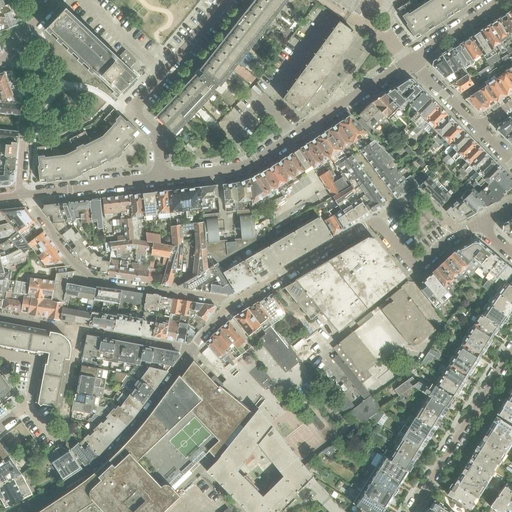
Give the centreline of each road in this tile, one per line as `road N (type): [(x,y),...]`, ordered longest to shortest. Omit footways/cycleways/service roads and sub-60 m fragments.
road 1 (residential): [(234,303),(375,220),(416,267),(479,224)]
road 2 (residential): [(160,178),(246,166),(411,61)]
road 3 (residential): [(21,196),(89,277),(234,303)]
road 4 (residential): [(16,511),(92,470),(188,350)]
road 5 (residential): [(409,511),(511,349)]
road 6 (residential): [(0,427),(28,405),(53,437),(60,430),(81,331)]
road 7 (residential): [(21,196),(160,178)]
road 8 (residential): [(160,178),(159,141),(131,109),(163,74)]
